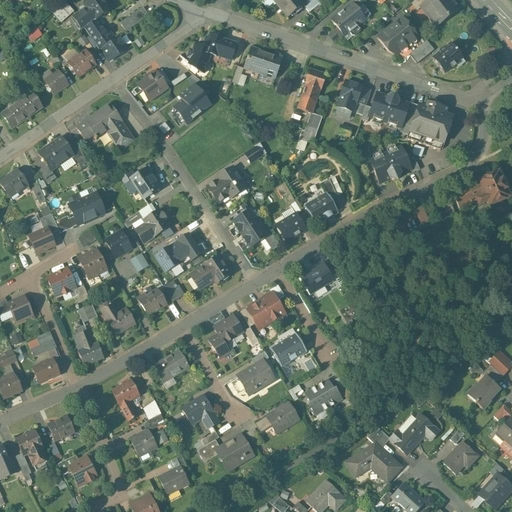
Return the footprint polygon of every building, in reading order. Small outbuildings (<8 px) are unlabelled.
[(101,0),(90,0),(83,5),(86,9),(74,17),(83,30),(85,28),(96,20),(109,11),(101,0)] [(298,0),(279,0),(275,4),(276,4),(287,18),(303,5),(298,0)] [(318,6),(313,0),(307,0),(305,2),(308,5),(304,7),(309,13),(318,6)] [(419,8),(428,0),(415,0),(410,4),(416,11),(420,8),(419,8)] [(428,0),(419,8),(420,8),(435,26),(437,25),(457,10),(449,0),(428,0)] [(65,2),(52,13),(61,23),(74,12),(65,2)] [(364,20),(350,3),(330,19),(343,36),(348,32),(347,31),(354,26),(355,27),(356,26),(364,20)] [(142,8),(120,24),(126,32),(148,16),(142,8)] [(416,37),(401,19),(377,38),(388,51),(395,54),(416,37)] [(111,42),(96,20),(85,28),(91,37),(88,39),(94,48),(97,46),(100,50),(111,42)] [(347,31),(348,32),(352,37),(359,31),(356,26),(355,27),(354,26),(347,31)] [(31,41),(42,34),(37,27),(26,34),(31,41)] [(83,44),(89,41),(85,35),(80,38),(83,44)] [(214,37),(210,35),(208,39),(206,38),(202,48),(201,52),(210,55),(217,57),(218,56),(230,60),(235,45),(223,41),(224,38),(215,35),(214,37)] [(118,38),(101,50),(109,62),(126,50),(118,38)] [(433,50),(426,41),(409,55),(416,64),(433,50)] [(210,55),(201,52),(202,48),(195,45),(193,51),(189,50),(187,58),(189,59),(188,63),(188,64),(191,66),(197,71),(204,74),(204,72),(207,71),(209,65),(207,62),(210,55)] [(448,48),(446,47),(433,58),(444,72),(461,58),(452,46),(448,48)] [(263,54),(250,50),(244,69),(257,73),(263,54)] [(85,51),(67,64),(77,78),(95,66),(85,51)] [(281,60),(263,54),(257,73),(275,79),(281,60)] [(61,64),(55,55),(48,59),(54,68),(61,64)] [(188,63),(179,56),(175,61),(187,71),(191,66),(188,64),(188,63)] [(326,75),(310,69),(304,85),(306,85),(320,90),(321,90),(326,75)] [(170,83),(161,70),(156,73),(165,86),(170,83)] [(58,72),(43,82),(52,95),(67,85),(58,72)] [(155,73),(137,85),(148,101),(166,89),(165,86),(156,73),(155,73)] [(360,87),(345,82),(339,98),(340,98),(337,107),(351,112),(360,87)] [(182,102),(173,110),(185,125),(211,104),(193,83),(177,97),(182,102)] [(320,90),(306,85),(297,109),(312,114),(320,90)] [(32,93),(0,115),(10,129),(41,108),(32,93)] [(400,128),(402,125),(408,105),(397,101),(395,97),(391,95),(387,97),(376,93),(371,108),(367,117),(368,118),(373,119),(381,122),(387,124),(395,127),(400,128)] [(402,125),(409,127),(417,106),(409,103),(408,105),(402,125)] [(110,104),(84,122),(94,136),(93,136),(95,139),(97,142),(98,141),(97,138),(109,130),(118,143),(115,144),(119,151),(133,141),(120,122),(121,121),(110,104)] [(425,109),(417,106),(409,127),(408,131),(405,139),(439,151),(451,118),(441,114),(442,110),(427,104),(425,109)] [(367,117),(371,108),(365,106),(360,120),(367,122),(368,118),(367,117)] [(321,118),(314,115),(313,117),(310,116),(304,132),(302,131),(299,139),(312,144),(321,118)] [(84,122),(75,128),(87,145),(95,139),(93,136),(94,136),(84,122)] [(352,130),(340,126),(337,133),(349,137),(352,130)] [(61,138),(38,154),(44,163),(45,163),(50,171),(72,155),(73,155),(66,146),(61,138)] [(88,165),(74,141),(66,146),(73,155),(72,155),(81,169),(88,165)] [(369,161),(368,161),(373,173),(379,184),(389,180),(394,181),(398,179),(400,175),(410,170),(400,147),(395,150),(387,153),(381,156),(373,159),(369,161)] [(248,150),(234,159),(239,166),(252,157),(248,150)] [(367,175),(373,173),(368,161),(369,161),(367,158),(361,161),(367,175)] [(232,168),(216,179),(217,179),(218,180),(222,187),(222,188),(229,199),(236,194),(238,193),(237,193),(245,188),(244,187),(232,168)] [(147,170),(141,174),(140,173),(134,177),(130,180),(143,200),(159,189),(147,170)] [(131,171),(116,181),(122,189),(126,187),(124,184),(130,180),(134,177),(131,171)] [(27,186),(17,172),(0,185),(10,198),(27,186)] [(498,172),(477,181),(478,182),(485,198),(489,207),(510,197),(506,190),(510,188),(505,178),(501,180),(498,172)] [(218,180),(207,187),(212,195),(215,200),(217,203),(222,200),(224,203),(229,199),(222,188),(222,187),(218,180)] [(336,196),(329,180),(321,184),(327,193),(325,195),(328,200),(336,196)] [(485,198),(478,182),(463,189),(470,205),(485,198)] [(283,184),(274,189),(280,199),(283,197),(288,206),(294,202),(283,184)] [(45,201),(38,186),(32,189),(39,204),(45,201)] [(245,188),(237,193),(238,193),(236,194),(239,198),(248,193),(248,190),(246,187),(244,187),(245,188)] [(470,205),(463,189),(452,193),(459,209),(470,205)] [(95,194),(81,200),(91,221),(94,219),(94,218),(104,214),(95,194)] [(212,195),(207,199),(210,204),(215,200),(212,195)] [(325,195),(317,200),(316,197),(304,204),(305,207),(304,207),(315,225),(322,220),(323,221),(336,213),(328,200),(325,195)] [(445,196),(430,203),(439,222),(453,215),(445,196)] [(81,200),(68,205),(73,217),(77,226),(87,221),(87,222),(91,221),(81,200)] [(439,222),(430,203),(413,211),(421,229),(422,229),(424,228),(439,222)] [(249,210),(231,222),(234,226),(233,227),(238,234),(257,221),(249,210)] [(157,211),(143,220),(148,228),(137,235),(143,244),(154,237),(169,228),(164,220),(165,218),(162,214),(161,214),(160,215),(157,211)] [(138,212),(123,222),(127,228),(142,218),(138,212)] [(51,215),(38,221),(43,231),(46,229),(49,235),(58,230),(55,222),(51,215)] [(295,215),(275,226),(285,243),(304,231),(295,215)] [(67,217),(61,219),(66,231),(72,228),(68,219),(67,217)] [(73,217),(68,219),(72,228),(77,225),(77,226),(73,217)] [(398,217),(383,224),(396,252),(405,248),(404,246),(410,243),(398,217)] [(61,219),(55,222),(58,230),(60,234),(66,231),(61,219)] [(257,221),(238,234),(239,234),(242,238),(241,239),(246,246),(247,246),(249,249),(264,239),(267,237),(257,221)] [(478,224),(470,227),(474,237),(482,234),(478,224)] [(43,231),(27,238),(32,248),(36,248),(38,253),(40,252),(41,253),(46,251),(47,249),(54,246),(49,235),(46,229),(43,231)] [(181,229),(167,238),(172,246),(186,237),(181,229)] [(84,248),(96,240),(90,231),(78,239),(84,248)] [(120,232),(104,241),(115,258),(130,249),(120,232)] [(272,234),(267,237),(264,239),(271,251),(279,246),(272,234)] [(189,238),(179,244),(183,250),(175,256),(180,263),(179,264),(181,267),(200,255),(195,247),(189,238)] [(203,244),(200,243),(195,247),(200,255),(206,251),(206,249),(203,244)] [(169,247),(154,257),(165,273),(179,264),(180,263),(175,256),(174,254),(174,255),(169,247)] [(106,270),(95,250),(86,255),(97,275),(106,270)] [(97,275),(86,255),(77,259),(88,279),(97,275)] [(130,261),(137,273),(148,266),(141,255),(130,261)] [(217,257),(204,266),(204,267),(210,275),(211,275),(216,283),(229,275),(217,257)] [(322,263),(312,268),(313,270),(308,273),(307,271),(298,277),(309,296),(333,282),(322,263)] [(204,267),(192,275),(201,289),(214,280),(216,283),(215,283),(216,284),(216,283),(211,275),(210,275),(204,267)] [(67,269),(62,271),(62,270),(56,273),(57,274),(46,278),(50,288),(53,289),(56,296),(61,294),(63,295),(67,293),(68,291),(75,288),(67,269)] [(336,269),(331,272),(336,280),(341,277),(336,269)] [(173,282),(163,288),(172,302),(184,295),(178,286),(176,287),(173,282)] [(277,285),(269,290),(271,293),(273,296),(280,291),(277,285)] [(88,299),(83,286),(75,290),(78,297),(77,299),(75,300),(77,304),(88,299)] [(157,290),(146,296),(145,294),(136,299),(147,316),(166,305),(157,290)] [(280,291),(273,296),(276,301),(284,296),(280,291)] [(271,293),(257,301),(270,322),(284,314),(276,301),(273,296),(271,293)] [(23,297),(7,304),(15,323),(31,316),(23,297)] [(4,299),(0,301),(0,315),(10,311),(7,304),(4,299)] [(270,322),(257,301),(254,303),(255,305),(247,310),(246,310),(254,324),(257,328),(262,325),(264,326),(270,322)] [(91,305),(79,309),(84,322),(96,317),(91,305)] [(112,305),(101,311),(106,321),(117,315),(112,305)] [(254,324),(246,310),(247,310),(246,308),(240,312),(249,327),(254,324)] [(117,315),(106,321),(114,335),(133,325),(125,311),(117,315)] [(232,316),(213,328),(217,334),(223,344),(242,333),(232,316)] [(106,321),(100,325),(107,340),(114,335),(106,321)] [(257,342),(249,328),(244,331),(252,345),(257,342)] [(292,329),(276,338),(279,343),(284,340),(286,342),(296,336),(292,329)] [(56,348),(49,332),(40,336),(44,346),(47,352),(56,348)] [(87,332),(73,337),(79,350),(92,345),(87,332)] [(217,334),(208,340),(219,359),(228,353),(223,344),(217,334)] [(284,340),(279,343),(269,349),(280,368),(306,353),(296,336),(286,342),(284,340)] [(79,350),(77,351),(83,367),(102,360),(96,344),(92,345),(79,350)] [(44,346),(30,352),(33,358),(47,352),(44,346)] [(11,350),(5,353),(6,357),(10,365),(17,362),(11,350)] [(178,351),(152,367),(162,383),(188,367),(178,351)] [(264,352),(251,360),(254,366),(262,361),(267,358),(264,352)] [(6,357),(0,360),(0,368),(10,365),(6,357)] [(507,371),(511,366),(510,366),(502,358),(498,363),(507,371)] [(254,366),(236,376),(248,396),(273,380),(262,361),(254,366)] [(51,362),(32,370),(38,385),(57,377),(51,362)] [(502,377),(507,371),(498,363),(493,369),(502,377)] [(480,374),(482,372),(475,364),(466,369),(471,375),(475,372),(478,376),(480,374)] [(502,377),(493,369),(489,364),(482,372),(480,374),(484,378),(485,377),(494,385),(502,377)] [(153,383),(146,368),(139,372),(146,386),(153,383)] [(13,377),(8,379),(7,376),(0,379),(0,381),(0,382),(0,394),(2,399),(19,393),(13,377)] [(339,377),(334,380),(340,390),(346,387),(339,377)] [(494,385),(485,377),(484,378),(477,386),(476,385),(466,395),(474,403),(474,404),(475,405),(475,404),(481,410),(489,402),(487,401),(498,390),(494,385)] [(138,396),(130,381),(111,392),(119,406),(128,401),(138,396)] [(328,381),(325,383),(324,381),(315,387),(328,408),(342,400),(335,389),(333,390),(328,381)] [(298,385),(288,391),(291,396),(294,394),(301,390),(298,385)] [(315,387),(306,392),(307,394),(304,396),(309,404),(307,405),(314,417),(328,408),(315,387)] [(355,403),(346,387),(340,390),(350,406),(355,403)] [(212,414),(202,397),(181,410),(191,426),(201,421),(206,429),(217,423),(212,415),(212,414)] [(137,417),(128,401),(119,406),(128,422),(137,417)] [(287,405),(266,418),(269,424),(275,434),(297,421),(287,405)] [(511,415),(502,406),(492,417),(497,422),(500,418),(505,423),(507,420),(511,415)] [(421,415),(402,435),(398,431),(390,440),(406,456),(425,435),(430,440),(438,431),(421,415)] [(67,417),(47,426),(54,441),(73,433),(67,417)] [(266,418),(255,424),(258,430),(269,424),(266,418)] [(511,424),(507,420),(505,423),(495,433),(503,441),(498,447),(510,458),(511,458),(511,457),(511,424)] [(261,442),(253,428),(245,433),(254,447),(261,442)] [(388,439),(378,429),(373,433),(383,442),(383,443),(384,443),(388,439)] [(147,430),(129,439),(137,456),(156,447),(147,430)] [(162,430),(154,434),(160,444),(168,440),(162,430)] [(458,430),(448,440),(454,446),(464,436),(458,430)] [(34,432),(15,440),(23,456),(32,452),(35,451),(41,448),(34,432)] [(214,432),(200,441),(203,447),(214,441),(217,438),(214,432)] [(383,442),(373,433),(366,437),(373,444),(374,444),(378,448),(383,443),(383,442)] [(231,444),(230,441),(218,448),(214,451),(217,456),(221,462),(226,460),(232,470),(253,457),(241,438),(231,444)] [(203,447),(197,451),(205,464),(217,456),(214,451),(218,448),(214,441),(203,447)] [(373,444),(345,463),(354,477),(355,477),(353,473),(362,467),(362,468),(366,465),(366,464),(368,463),(374,467),(372,469),(386,482),(399,468),(378,448),(374,444),(373,444)] [(462,444),(442,464),(454,475),(468,461),(471,464),(477,458),(462,444)] [(42,451),(36,454),(35,451),(32,452),(33,454),(32,455),(36,465),(47,460),(42,451)] [(11,458),(7,460),(7,461),(0,464),(0,469),(4,478),(17,473),(11,458)] [(80,464),(78,461),(68,467),(76,484),(85,479),(86,482),(96,477),(87,461),(80,464)] [(26,464),(19,468),(25,482),(30,479),(28,474),(31,473),(26,464)] [(496,465),(489,473),(495,478),(497,476),(502,470),(496,465)] [(180,467),(158,478),(166,495),(188,484),(180,467)] [(511,489),(497,476),(495,478),(478,496),(490,507),(498,498),(501,500),(511,489)] [(148,481),(136,487),(141,499),(148,495),(150,497),(155,495),(148,481)] [(323,481),(304,502),(314,511),(318,511),(328,501),(336,508),(343,499),(323,481)] [(391,496),(389,498),(404,511),(414,511),(424,502),(403,482),(391,496)] [(386,491),(378,501),(383,505),(389,498),(391,496),(386,491)] [(148,495),(141,499),(142,499),(129,506),(132,511),(156,511),(150,497),(148,495)] [(282,511),(287,506),(278,497),(271,505),(278,511),(282,511)] [(296,503),(292,508),(296,511),(305,511),(306,511),(296,503)]
